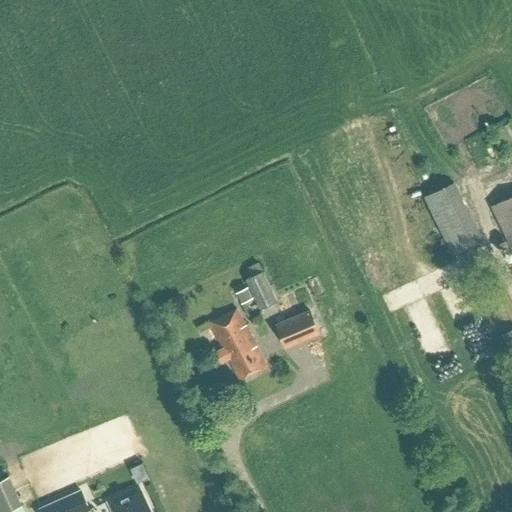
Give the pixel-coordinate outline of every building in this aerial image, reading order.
[(454,182),(431,193),(425,196),(452,252),(481,238),(454,182)] [(511,265),(511,194),(492,205),(511,247),(511,260),(510,261),(511,265)] [(266,264),(278,296),(296,289),(283,257),(266,264)] [(275,303),(257,263),(247,268),(251,277),(245,280),(258,310),(275,303)] [(422,294),(439,287),(433,273),(416,280),(422,294)] [(239,291),(237,297),(240,304),(251,299),(246,288),(239,291)] [(483,327),(501,317),(487,290),(469,299),(483,327)] [(447,357),(463,353),(448,296),(433,300),(447,357)] [(237,307),(210,321),(240,379),(267,365),(237,307)] [(319,332),(310,309),(277,323),(287,346),(319,332)] [(511,329),(501,335),(511,357),(511,329)] [(0,511),(7,511),(21,507),(8,477),(0,480),(0,511)] [(151,511),(139,485),(108,500),(114,511),(151,511)] [(80,511),(89,508),(81,490),(41,508),(42,511),(80,511)]
